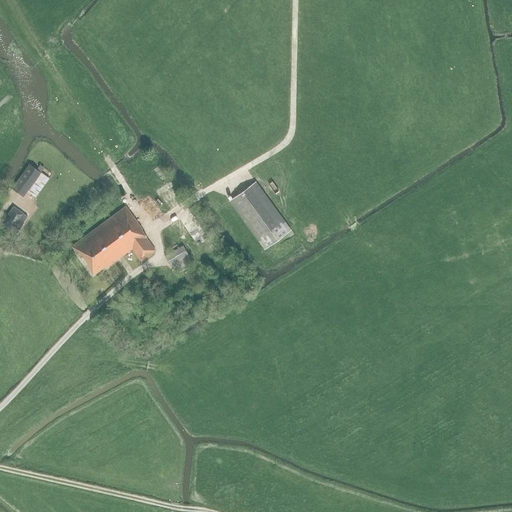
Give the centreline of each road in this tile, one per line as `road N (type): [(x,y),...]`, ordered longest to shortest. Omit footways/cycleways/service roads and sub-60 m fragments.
road 1 (track): [(150,227),(287,139),(294,0)]
road 2 (track): [(0,467),(210,511)]
